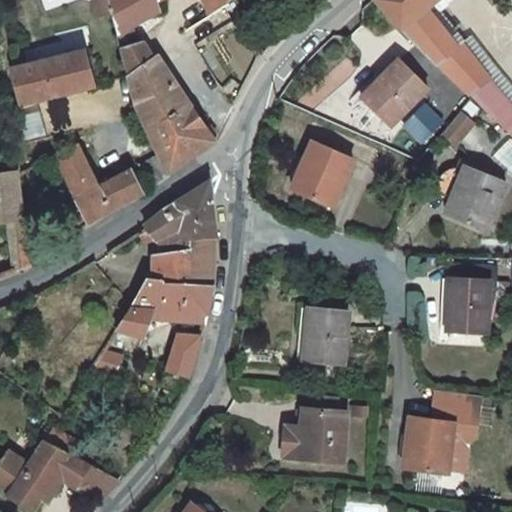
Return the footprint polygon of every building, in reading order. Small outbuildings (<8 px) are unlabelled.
[(92,0),(95,13),(108,11),(105,0),(92,0)] [(204,0),(210,13),(229,0),(109,0),(118,33),(130,26),(161,9),(158,0),(204,0)] [(417,0),(377,0),(401,28),(437,63),(469,95),(472,97),(506,130),(511,135),(511,105),(493,82),(463,44),(461,42),(457,45),(444,29),(443,30),(425,9),(417,0)] [(417,0),(425,9),(435,0),(417,0)] [(222,5),(187,29),(196,44),(219,30),(216,26),(230,16),(222,5)] [(153,57),(143,41),(138,42),(134,35),(130,26),(118,33),(129,76),(137,103),(141,114),(146,126),(188,101),(157,55),(153,57)] [(511,87),(471,37),(463,44),(493,82),(511,105),(511,87)] [(86,49),(11,68),(20,104),(95,85),(86,49)] [(381,81),(364,98),(391,125),(428,88),(399,59),(379,79),(381,81)] [(214,141),(188,101),(146,126),(161,159),(163,162),(170,171),(190,157),(214,141)] [(426,103),(405,125),(422,143),(444,121),(426,103)] [(460,111),(442,132),(455,143),(473,123),(460,111)] [(28,127),(26,113),(23,113),(20,114),(13,114),(13,117),(12,117),(13,129),(28,127)] [(29,142),(28,127),(13,129),(15,144),(29,142)] [(305,177),(299,192),(333,206),(353,159),(312,141),(298,174),(305,177)] [(54,156),(86,223),(115,207),(131,199),(140,195),(142,194),(131,170),(100,186),(80,145),(54,156)] [(443,200),(450,203),(450,202),(465,166),(458,164),(456,168),(451,169),(447,171),(442,174),(439,179),(438,185),(438,190),(439,195),(443,200)] [(457,205),(452,216),(487,230),(507,183),(465,166),(450,202),(457,205)] [(23,220),(17,172),(17,169),(0,171),(0,222),(7,222),(23,220)] [(298,174),(292,188),(299,192),(305,177),(298,174)] [(145,225),(146,228),(155,240),(157,239),(188,224),(192,239),(216,237),(210,182),(175,202),(164,210),(145,225)] [(450,203),(446,213),(452,216),(457,205),(450,202),(450,203)] [(23,220),(7,222),(10,249),(26,248),(25,237),(23,220)] [(192,239),(188,224),(157,239),(163,254),(155,256),(156,279),(164,280),(164,284),(214,286),(216,237),(192,239)] [(138,233),(145,244),(155,240),(146,228),(138,233)] [(26,248),(10,249),(13,271),(29,264),(26,248)] [(450,263),(449,278),(490,280),(490,290),(495,290),(496,265),(450,263)] [(213,296),(214,286),(164,284),(164,280),(156,279),(150,277),(132,308),(129,308),(116,329),(142,337),(150,312),(172,314),(193,315),(193,322),(205,323),(213,296)] [(451,306),(449,330),(488,332),(490,290),(490,280),(449,278),(448,306),(451,306)] [(94,305),(106,315),(117,304),(105,293),(94,305)] [(297,359),(304,359),(344,363),(349,312),(309,308),(306,335),(299,336),(297,359)] [(193,315),(172,314),(171,321),(193,322),(193,315)] [(169,371),(190,377),(201,336),(179,334),(169,371)] [(110,377),(112,378),(113,377),(114,376),(123,357),(103,351),(92,368),(110,377)] [(0,356),(0,364),(5,367),(7,363),(10,364),(15,357),(3,352),(0,356)] [(455,423),(452,441),(475,444),(481,395),(434,389),(430,419),(455,423)] [(337,398),(313,397),(312,408),(336,410),(337,398)] [(312,408),(303,407),(302,426),(285,425),(283,457),(299,459),(344,462),(348,411),(336,410),(312,408)] [(413,452),(411,468),(448,473),(452,441),(455,423),(430,419),(410,416),(405,451),(413,452)] [(45,441),(70,454),(78,441),(54,427),(45,441)] [(0,485),(9,493),(8,495),(33,511),(47,490),(58,474),(64,478),(75,486),(90,464),(83,461),(72,455),(70,454),(45,441),(29,464),(10,451),(0,465),(0,485)] [(86,453),(76,447),(72,455),(83,461),(86,453)] [(413,452),(405,451),(404,467),(411,468),(413,452)] [(98,502),(119,481),(90,464),(75,486),(98,502)] [(64,478),(58,474),(47,490),(53,494),(64,478)] [(202,511),(191,503),(184,511),(202,511)]
